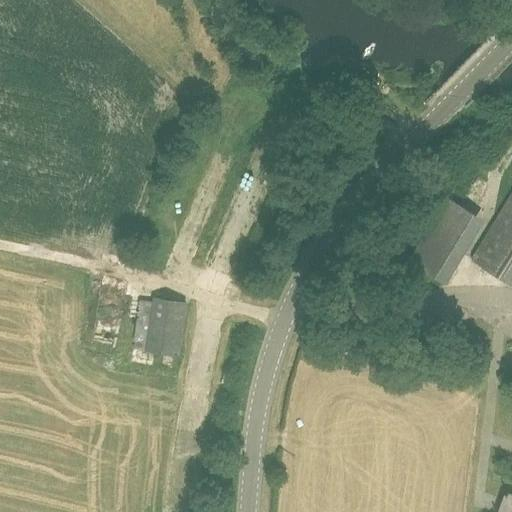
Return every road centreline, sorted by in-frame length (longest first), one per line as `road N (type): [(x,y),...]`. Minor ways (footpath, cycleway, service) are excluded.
road 1 (secondary): [(247,511),(266,366),(291,297),(368,187),(511,39)]
road 2 (track): [(213,298),(0,246)]
